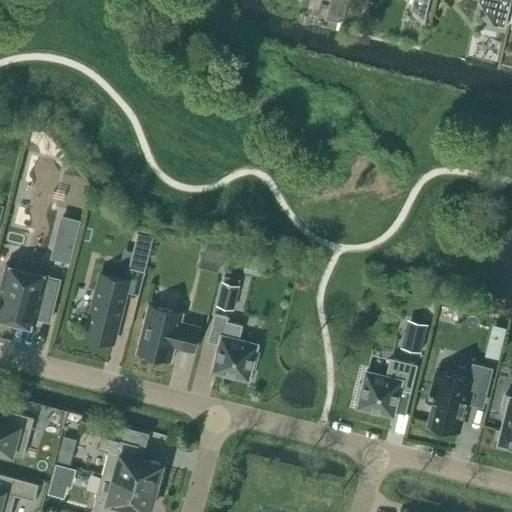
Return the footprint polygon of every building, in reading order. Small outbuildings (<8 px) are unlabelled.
[(330,0),(327,17),(343,21),(348,0),(330,0)] [(414,0),(412,9),(425,19),(429,0),(414,0)] [(481,0),(481,1),(496,25),(505,27),(511,0),(481,0)] [(57,232),(51,257),(70,262),(77,237),(57,232)] [(137,232),(129,267),(145,271),(154,236),(137,232)] [(214,250),(209,269),(218,272),(223,252),(214,250)] [(49,275),(6,264),(0,290),(0,319),(32,327),(33,323),(36,324),(38,318),(50,321),(60,279),(49,276),(49,275)] [(114,342),(129,279),(102,272),(87,335),(91,336),(90,339),(108,343),(109,340),(114,342)] [(234,309),(240,285),(224,281),(218,305),(234,309)] [(139,351),(146,353),(145,357),(163,361),(164,357),(171,359),(174,345),(194,350),(200,326),(180,322),(182,313),(150,305),(139,351)] [(214,370),(248,379),(252,366),(255,367),(259,351),(256,350),(257,344),(239,339),(243,324),(227,321),(229,315),(216,312),(209,341),(220,343),(214,370)] [(411,327),(407,347),(422,350),(426,330),(428,325),(413,321),(411,327)] [(497,324),(489,356),(499,359),(507,327),(497,324)] [(360,400),(358,406),(393,414),(400,388),(411,391),(418,364),(391,357),(386,375),(367,371),(364,383),(360,383),(356,399),(360,400)] [(428,423),(459,431),(466,401),(482,405),(491,368),(474,364),(470,378),(438,370),(433,390),(430,389),(429,393),(432,394),(430,402),(433,402),(428,423)] [(511,393),(510,393),(510,395),(506,394),(502,410),(506,411),(499,440),(506,442),(505,446),(511,447),(511,393)] [(0,420),(0,449),(24,456),(34,416),(8,409),(4,422),(0,420)] [(103,474),(156,488),(162,464),(136,457),(139,444),(103,434),(99,448),(109,450),(107,457),(103,474)] [(62,442),(58,457),(69,461),(73,445),(62,442)] [(0,511),(10,511),(16,495),(35,499),(39,483),(0,472),(0,511)] [(149,511),(156,488),(103,474),(93,510),(99,511),(121,511),(123,505),(149,511)] [(54,495),(71,500),(77,480),(59,475),(54,495)]
